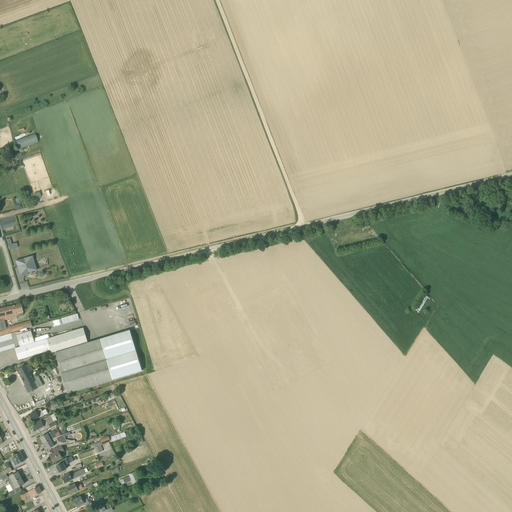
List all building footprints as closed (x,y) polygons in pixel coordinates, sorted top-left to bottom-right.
[(22,208),(19,197),(12,199),(15,210),(22,208)] [(28,273),(28,271),(31,270),(32,271),(37,270),(36,266),(32,267),(31,263),(34,262),(34,260),(31,256),(16,261),(18,269),(19,269),(21,274),(28,273)] [(285,291),(262,304),(285,348),(309,335),(285,291)] [(420,311),(428,296),(424,294),(416,309),(420,311)] [(0,321),(17,317),(22,316),(23,314),(23,312),(23,311),(22,304),(0,308),(0,321)] [(255,307),(234,319),(260,368),(275,360),(272,355),(278,351),(255,307)] [(77,314),(60,319),(62,325),(79,320),(77,314)] [(0,335),(0,336),(32,327),(31,320),(2,329),(0,321),(0,335)] [(83,328),(34,343),(20,347),(15,348),(19,360),(50,350),(51,354),(55,353),(67,393),(142,370),(130,330),(88,343),(83,328)] [(17,335),(20,347),(34,343),(33,339),(31,331),(17,335)] [(38,388),(34,381),(26,365),(18,370),(17,370),(19,374),(20,373),(26,385),(25,386),(29,393),(38,388)] [(32,421),(39,417),(39,418),(48,413),(46,409),(42,411),(41,409),(36,411),(36,410),(32,412),(32,413),(29,415),(32,421)] [(44,427),(49,425),(51,428),(57,425),(55,421),(53,422),(50,416),(34,424),(35,427),(35,428),(36,429),(37,430),(44,426),(44,427)] [(59,432),(55,434),(51,436),(50,433),(48,434),(48,433),(41,437),(44,443),(56,437),(60,435),(59,432)] [(63,434),(60,435),(56,437),(44,443),(47,450),(54,446),(52,443),(55,441),(58,447),(61,445),(68,444),(63,434)] [(108,436),(99,440),(102,445),(110,442),(108,436)] [(64,452),(61,445),(58,447),(54,449),(55,452),(50,455),(54,462),(62,458),(60,454),(64,452)] [(12,460),(15,466),(25,460),(20,452),(6,460),(8,462),(12,460)] [(71,456),(68,458),(64,460),(65,462),(56,467),(58,470),(57,471),(58,472),(59,472),(59,473),(66,469),(65,466),(73,461),(71,456)] [(0,476),(1,477),(6,474),(12,471),(10,467),(0,473),(0,476)] [(62,478),(65,483),(73,479),(85,474),(84,469),(72,474),(73,474),(70,475),(69,474),(62,478)] [(6,474),(1,477),(0,477),(0,481),(0,482),(7,479),(10,484),(21,478),(18,472),(8,477),(6,474)] [(135,472),(129,474),(133,484),(139,482),(135,472)] [(21,478),(10,484),(13,490),(19,486),(24,484),(21,478)] [(78,490),(83,488),(85,487),(83,483),(76,486),(75,484),(67,488),(70,494),(75,492),(79,490),(78,490)] [(39,486),(23,494),(21,496),(23,500),(25,498),(30,495),(31,498),(42,492),(39,486)] [(81,497),(74,500),(77,507),(84,503),(86,502),(88,504),(91,503),(88,498),(85,499),(85,500),(83,501),(81,497)]
